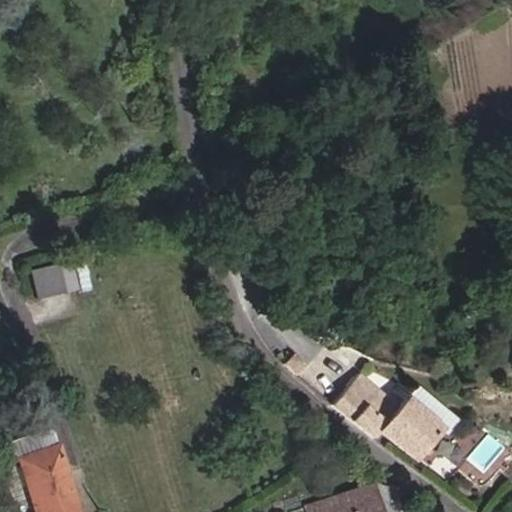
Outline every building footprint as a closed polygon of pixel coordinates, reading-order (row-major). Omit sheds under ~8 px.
[(71,259),(30,270),(37,297),(78,286),(71,259)] [(285,366),(296,374),(304,363),(293,355),(285,366)] [(335,405),(375,437),(380,431),(399,406),(360,374),(335,405)] [(410,388),(399,406),(380,431),(420,458),(450,415),(410,388)] [(81,511),(59,448),(17,460),(35,511),(81,511)] [(386,511),(378,485),(306,504),(308,511),(386,511)]
